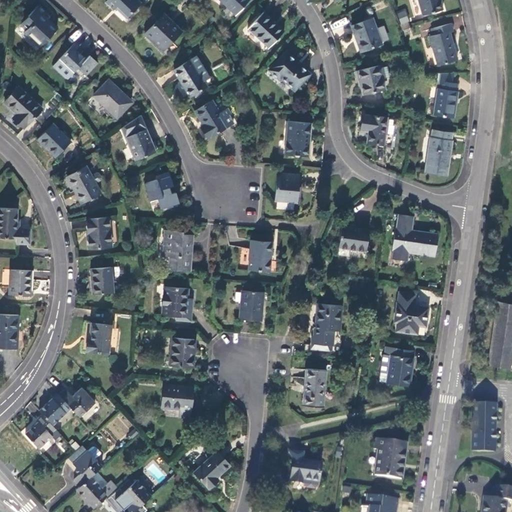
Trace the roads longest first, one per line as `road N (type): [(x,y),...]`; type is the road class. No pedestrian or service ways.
road 1 (residential): [(472,214),(380,186),(354,165),(337,137),(330,57),(301,0)]
road 2 (unclassified): [(0,144),(43,197),(63,280),(54,328),(33,374),(0,410)]
road 3 (tertiary): [(428,511),(472,214)]
road 4 (residential): [(63,0),(125,57),(196,171),(226,193)]
road 5 (tertiary): [(472,214),(487,77),(475,0)]
road 6 (residential): [(241,511),(256,438),(253,390),(239,363)]
